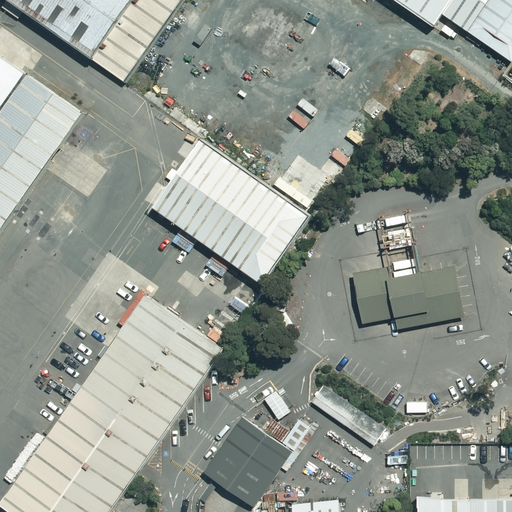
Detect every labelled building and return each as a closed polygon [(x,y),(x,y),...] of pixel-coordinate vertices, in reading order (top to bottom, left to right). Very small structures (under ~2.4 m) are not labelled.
[(128,0),(7,0),(88,57),(128,0)] [(128,0),(88,57),(123,81),(179,0),(128,0)] [(395,0),(431,24),(439,12),(447,0),(395,0)] [(447,0),(439,12),(464,31),(485,0),(447,0)] [(511,0),(485,0),(464,31),(509,62),(511,57),(511,0)] [(0,105),(26,68),(0,49),(0,105)] [(0,224),(82,107),(26,68),(0,105),(0,224)] [(386,83),(375,99),(394,112),(405,96),(386,83)] [(264,186),(196,138),(148,206),(258,282),(305,215),(264,186)] [(264,186),(302,212),(327,178),(289,151),(264,186)] [(386,266),(350,273),(360,323),(393,316),(396,330),(463,316),(452,264),(388,277),(386,266)] [(224,345),(146,290),(0,497),(0,501),(15,511),(109,511),(110,511),(137,470),(215,358),(224,345)] [(294,413),(280,393),(268,401),(282,421),(294,413)] [(381,433),(338,403),(330,414),(374,444),(381,433)] [(294,449),(243,414),(204,470),(255,504),(294,449)] [(417,491),(417,511),(511,511),(511,495),(442,495),(442,493),(417,491)]
